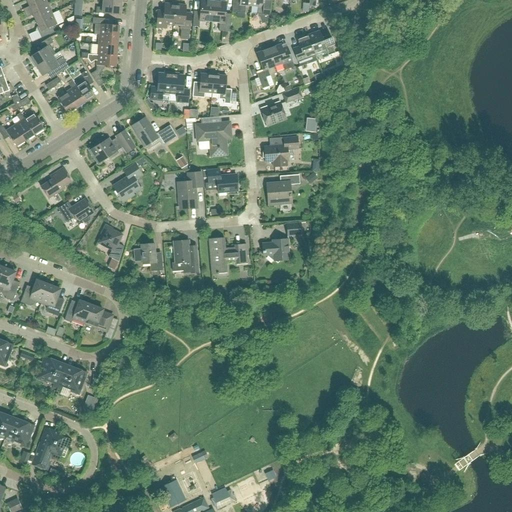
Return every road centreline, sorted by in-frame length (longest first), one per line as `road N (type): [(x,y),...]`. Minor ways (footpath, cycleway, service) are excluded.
road 1 (residential): [(63,137),(114,215),(159,227),(254,218),(240,45)]
road 2 (residential): [(0,250),(111,294),(123,314),(111,347),(89,356),(0,324)]
road 3 (residential): [(0,470),(68,489),(87,477),(94,455),(78,427),(0,397)]
road 4 (residential): [(240,45),(358,0)]
